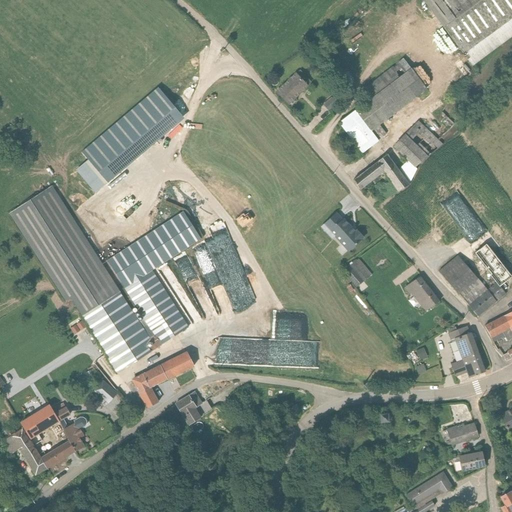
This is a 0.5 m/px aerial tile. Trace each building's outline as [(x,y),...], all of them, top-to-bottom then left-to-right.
[(511,0),(423,0),(422,1),(471,67),(511,36),(511,0)] [(367,103),(339,124),(361,153),(386,134),(379,126),(426,89),(402,59),(363,90),(367,93),(362,97),(367,103)] [(299,71),(276,92),(287,105),(311,83),(299,71)] [(88,160),(75,171),(94,194),(183,119),(157,88),(81,153),(88,160)] [(335,94),(322,105),(327,112),(341,101),(335,94)] [(386,154),(352,181),(359,190),(382,172),(392,185),(378,195),(382,202),(396,191),(397,192),(409,185),(416,169),(414,168),(442,144),(417,121),(392,147),(407,161),(398,170),(386,154)] [(52,186),(8,214),(65,302),(70,299),(108,359),(107,359),(116,374),(176,336),(189,327),(152,271),(200,240),(182,212),(106,260),(123,287),(124,288),(123,289),(135,307),(138,312),(142,319),(138,322),(133,314),(131,310),(118,290),(52,186)] [(335,213),(320,228),(331,240),(334,238),(347,252),(363,238),(356,231),(355,232),(343,219),(342,220),(335,213)] [(211,227),(216,247),(226,244),(228,252),(234,251),(227,223),(211,227)] [(457,255),(438,272),(458,295),(458,294),(477,317),(505,294),(499,286),(511,277),(486,244),(473,254),(495,283),(486,290),(457,255)] [(345,269),(342,272),(355,288),(371,275),(358,259),(352,264),(351,263),(344,268),(345,269)] [(239,265),(239,269),(229,272),(232,284),(247,280),(244,264),(239,265)] [(413,298),(418,304),(425,312),(439,302),(419,277),(404,288),(409,295),(410,294),(413,298)] [(418,304),(413,298),(408,301),(413,308),(418,304)] [(496,341),(501,338),(504,337),(506,342),(511,338),(511,348),(506,352),(507,353),(502,356),(505,362),(511,357),(511,310),(484,326),(493,343),(496,341)] [(455,330),(448,333),(447,334),(450,343),(449,344),(452,353),(457,351),(461,360),(477,355),(469,333),(468,333),(466,327),(455,330)] [(422,348),(415,351),(419,361),(427,358),(422,348)] [(186,352),(131,380),(147,409),(152,406),(157,403),(158,403),(150,388),(193,366),(186,352)] [(477,355),(461,360),(450,364),(455,377),(467,372),(468,378),(484,372),(477,355)] [(423,364),(415,367),(418,375),(426,372),(423,364)] [(114,393),(112,395),(115,393),(100,380),(92,390),(97,395),(106,386),(114,393)] [(116,394),(115,393),(112,395),(114,393),(106,386),(97,395),(108,405),(116,394)] [(194,393),(175,404),(183,417),(178,420),(183,428),(187,425),(188,426),(212,411),(206,401),(201,404),(194,393)] [(52,410),(58,422),(68,441),(74,452),(83,447),(77,436),(81,434),(79,429),(84,426),(86,424),(86,421),(84,419),(82,418),(79,417),(73,421),(74,423),(67,427),(63,420),(70,416),(63,403),(52,410)] [(29,439),(30,440),(52,427),(58,422),(52,410),(49,405),(20,423),(29,439)] [(296,405),(289,409),(293,415),(300,411),(296,405)] [(511,407),(509,409),(510,410),(499,416),(505,427),(504,427),(506,429),(507,431),(511,428),(511,407)] [(387,414),(380,415),(380,423),(388,423),(387,414)] [(29,439),(20,423),(19,421),(18,422),(18,421),(0,431),(0,438),(3,444),(0,446),(0,449),(4,455),(9,453),(10,455),(19,448),(35,475),(46,469),(33,446),(30,440),(29,439)] [(467,432),(475,429),(473,424),(464,427),(463,424),(442,431),(442,432),(446,431),(451,446),(469,440),(469,439),(467,432)] [(467,432),(469,439),(477,437),(475,429),(467,432)] [(33,446),(46,469),(74,452),(68,441),(47,454),(40,442),(33,446)] [(459,458),(453,459),(455,471),(484,466),(481,452),(458,457),(459,458)] [(406,509),(408,511),(424,511),(434,506),(431,501),(425,505),(424,504),(440,494),(440,495),(452,487),(442,472),(405,495),(412,506),(406,509)] [(500,497),(509,492),(507,488),(498,493),(500,497)] [(479,489),(460,500),(467,511),(486,499),(479,489)] [(509,492),(500,497),(505,505),(500,508),(502,511),(511,511),(511,495),(510,491),(509,492)]
